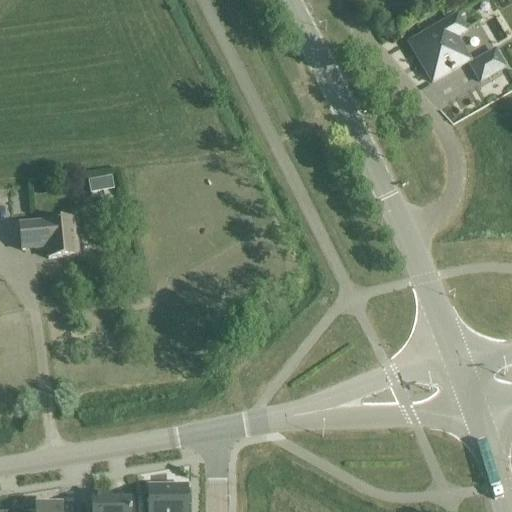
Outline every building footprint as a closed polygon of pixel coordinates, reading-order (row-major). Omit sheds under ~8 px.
[(430,86),(467,64),(453,40),(464,34),(454,18),(407,46),(430,86)] [(478,84),(502,70),(492,54),(468,68),(478,84)] [(111,179),(88,183),(91,196),(114,191),(111,179)] [(74,222),(19,227),(22,252),(47,249),(48,260),(78,258),(74,222)] [(421,382),(407,386),(411,399),(425,396),(421,382)] [(187,511),(188,506),(187,487),(148,488),(148,508),(148,511),(187,511)] [(131,511),(131,503),(121,503),(110,503),(110,502),(110,497),(102,497),(92,497),(91,511),(131,511)]
